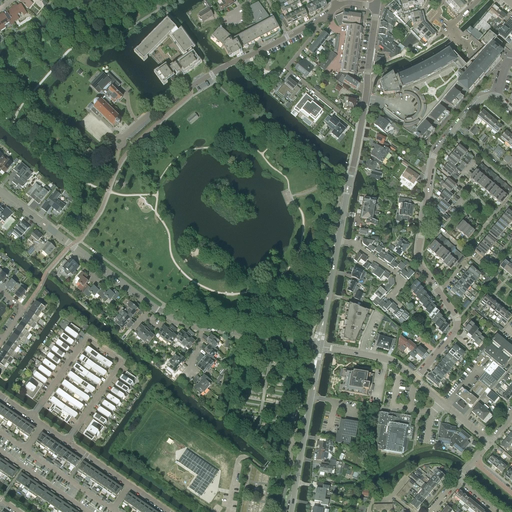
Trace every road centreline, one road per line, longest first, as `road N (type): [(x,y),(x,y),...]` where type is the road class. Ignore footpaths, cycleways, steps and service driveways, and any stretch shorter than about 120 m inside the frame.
road 1 (tertiary): [(339,241),(375,6)]
road 2 (residential): [(66,441),(120,360),(90,339),(31,417)]
road 3 (residential): [(118,141),(220,68),(313,23)]
road 4 (tertiary): [(291,511),(317,346)]
road 5 (residential): [(101,266),(0,189)]
